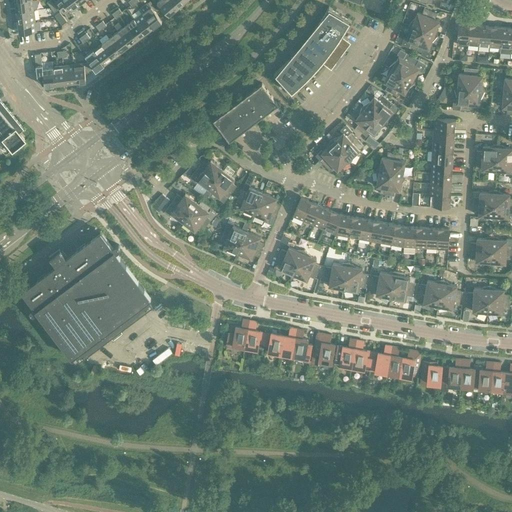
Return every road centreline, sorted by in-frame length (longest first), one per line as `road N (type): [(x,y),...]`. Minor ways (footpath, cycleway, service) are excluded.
road 1 (secondary): [(98,171),(265,46),(301,0)]
road 2 (tertiary): [(252,297),(511,345)]
road 3 (secondary): [(267,0),(218,50),(83,151)]
road 4 (residential): [(296,179),(293,151),(375,64),(402,0)]
road 5 (residential): [(151,194),(212,137),(261,171),(296,179)]
road 6 (residential): [(296,179),(346,198),(465,213)]
road 7 (tertiary): [(86,180),(155,259),(194,274)]
road 8 (tertiary): [(194,274),(147,236),(98,171)]
road 9 (residential): [(7,69),(28,47),(60,42),(113,0)]
road 10 (residential): [(252,297),(296,179)]
